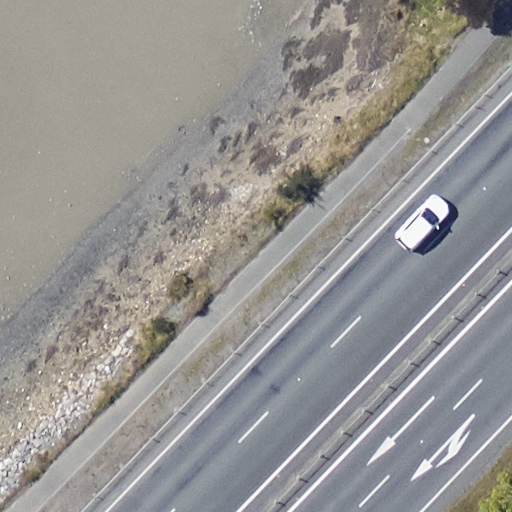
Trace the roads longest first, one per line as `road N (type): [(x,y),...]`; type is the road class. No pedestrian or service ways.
road 1 (trunk): [(173,511),(511,161)]
road 2 (trunk): [(511,351),(358,511)]
